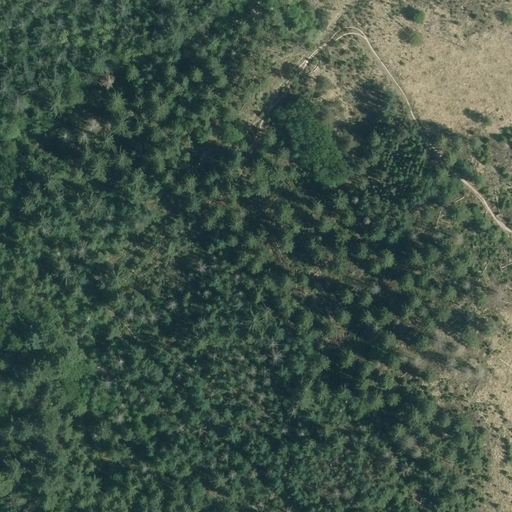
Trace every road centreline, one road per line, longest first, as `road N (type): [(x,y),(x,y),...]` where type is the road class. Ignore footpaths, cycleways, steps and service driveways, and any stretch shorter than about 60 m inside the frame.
road 1 (track): [(283,0),(0,119)]
road 2 (track): [(0,267),(82,254),(108,241),(146,117),(140,61)]
